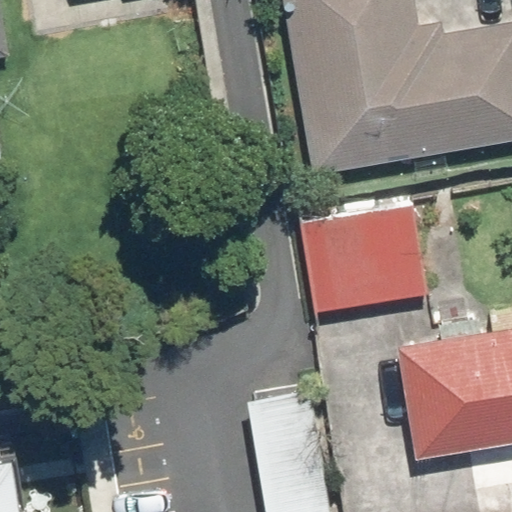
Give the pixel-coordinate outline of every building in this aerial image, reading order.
[(12,0),(0,0),(0,48),(20,46),(12,0)] [(511,11),(424,27),(418,0),(294,0),(324,163),(511,128),(511,11)] [(420,191),(308,213),(326,303),(438,281),(420,191)] [(511,311),(405,329),(423,442),(511,427),(511,311)] [(311,511),(290,387),(241,395),(260,511),(311,511)] [(0,511),(31,511),(22,439),(0,441),(0,511)]
